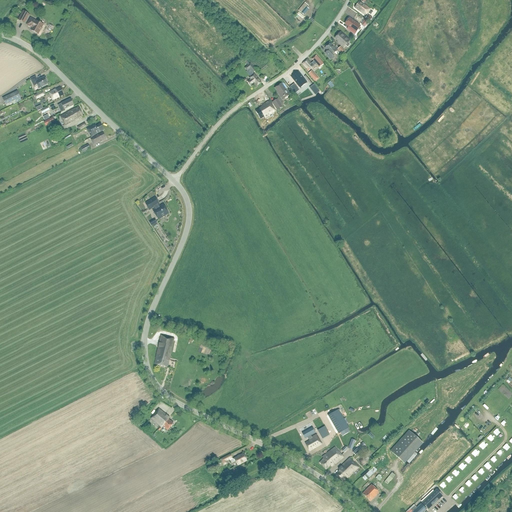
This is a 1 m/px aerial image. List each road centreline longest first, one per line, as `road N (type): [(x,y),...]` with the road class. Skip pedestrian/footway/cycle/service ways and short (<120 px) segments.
road 1 (unclassified): [(359,511),(295,460),(172,399),(149,373),(147,322),(187,226),(187,202),(173,180)]
road 2 (unclassified): [(173,180),(221,119),(303,58),(349,0)]
road 3 (unclassified): [(173,180),(34,50),(0,34)]
